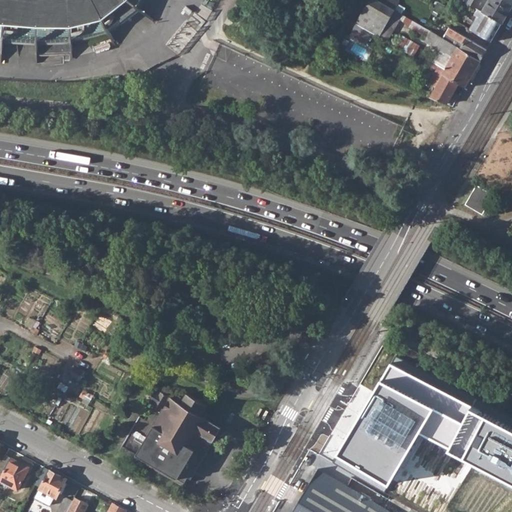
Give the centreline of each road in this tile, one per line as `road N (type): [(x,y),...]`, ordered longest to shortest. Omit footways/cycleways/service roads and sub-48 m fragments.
road 1 (tertiary): [(235,511),(511,42)]
road 2 (trunk): [(0,173),(267,233),(511,335)]
road 3 (trunk): [(511,308),(284,214),(131,172),(0,148)]
road 4 (residential): [(169,511),(0,425)]
